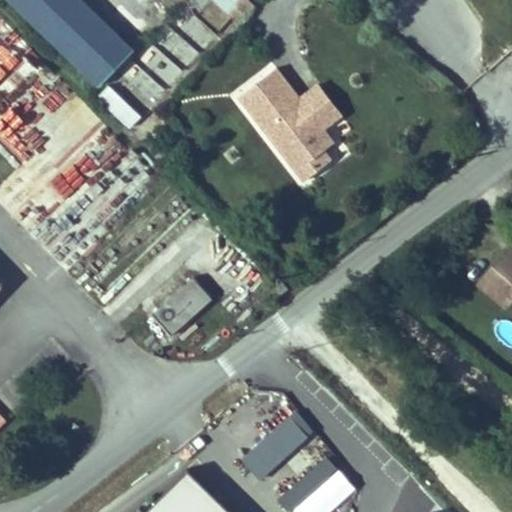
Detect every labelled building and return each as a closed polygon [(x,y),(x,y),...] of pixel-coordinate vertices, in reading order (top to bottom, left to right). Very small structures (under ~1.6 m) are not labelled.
[(212,0),(238,23),(255,5),(249,0),(212,0)] [(324,129),(330,125),(307,94),(302,98),(279,67),(241,95),(304,181),(318,170),(311,161),(325,150),(335,143),(324,129)] [(130,129),(142,116),(109,85),(97,98),(130,129)] [(342,116),(319,85),(307,94),(330,125),(342,116)] [(332,160),(325,150),(311,161),(318,170),(332,160)] [(511,241),(510,241),(491,264),(496,267),(481,285),(505,304),(511,295),(511,241)] [(481,285),(496,267),(491,264),(477,281),(481,285)] [(174,339),(214,298),(192,277),(152,318),(174,339)] [(0,429),(17,413),(0,396),(0,429)] [(144,511),(232,511),(188,468),(144,511)]
